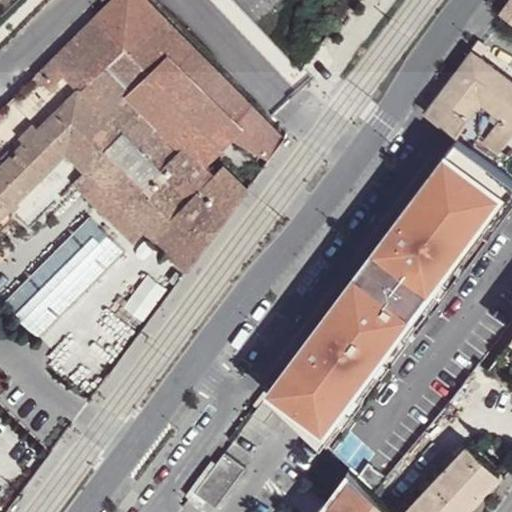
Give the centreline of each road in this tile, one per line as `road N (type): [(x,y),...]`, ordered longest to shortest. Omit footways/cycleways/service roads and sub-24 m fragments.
road 1 (secondary): [(465,0),(385,123),(82,511)]
road 2 (unknown): [(129,449),(96,402),(0,338)]
